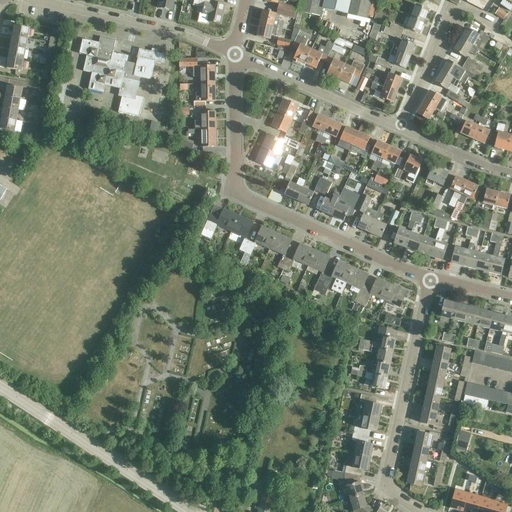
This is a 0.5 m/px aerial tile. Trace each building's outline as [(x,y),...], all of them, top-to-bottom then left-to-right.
[(160,0),(159,8),(172,11),(174,0),(160,0)] [(323,0),(300,0),(298,12),(320,17),(322,9),(323,0)] [(350,0),(323,0),(322,9),(347,15),(350,0)] [(350,0),(347,15),(367,19),(370,0),(350,0)] [(511,0),(502,0),(500,5),(510,12),(511,8),(511,0)] [(200,14),(198,22),(207,24),(207,22),(220,25),(224,5),(211,2),(211,5),(205,3),(202,14),(200,14)] [(278,10),(282,11),(295,14),(296,8),(279,4),(278,10)] [(416,5),(411,17),(424,22),(429,10),(416,5)] [(495,14),(503,19),(506,14),(498,9),(495,14)] [(262,11),(259,24),(277,28),(279,20),(275,19),(276,14),(262,11)] [(294,19),(295,14),(282,11),(281,16),(294,19)] [(424,22),(411,17),(406,29),(419,34),(424,22)] [(391,23),(389,29),(402,34),(404,28),(391,23)] [(277,28),(259,24),(256,37),(270,40),(271,35),(280,37),(282,29),(277,28)] [(13,37),(28,39),(30,29),(15,26),(13,37)] [(399,40),(402,34),(389,29),(385,27),(383,33),(399,40)] [(466,28),(460,39),(472,46),(478,36),(466,28)] [(293,60),(304,65),(311,50),(304,47),(307,40),(297,35),(292,47),(298,50),(293,60)] [(13,37),(11,48),(26,50),(28,39),(13,37)] [(143,99),(135,97),(140,78),(150,80),(154,63),(164,65),(166,55),(157,53),(157,50),(152,49),(151,52),(139,49),(138,56),(137,56),(136,58),(138,59),(137,64),(126,62),(128,56),(113,53),(116,41),(100,37),(99,43),(83,39),(80,54),(87,55),(83,71),(92,73),(88,89),(103,92),(104,85),(120,89),(119,96),(122,97),(118,113),(139,118),(143,99)] [(288,48),(289,41),(277,39),(276,45),(288,48)] [(465,58),(469,52),(475,56),(478,50),(472,46),(460,39),(453,51),(465,58)] [(394,45),(391,50),(410,57),(415,45),(402,40),(399,47),(394,45)] [(506,54),(509,49),(497,42),(494,48),(506,54)] [(325,62),(331,51),(333,45),(327,43),(325,48),(320,46),(317,53),(311,50),(304,65),(316,70),(320,60),(325,62)] [(11,48),(9,58),(24,61),(26,50),(11,48)] [(394,57),(395,57),(392,65),(405,70),(410,57),(391,50),(390,55),(394,57)] [(327,75),(337,80),(344,65),(338,62),(341,55),(331,51),(325,62),(331,65),(327,75)] [(24,61),(9,58),(7,69),(22,72),(24,61)] [(388,69),(390,63),(378,58),(375,64),(388,69)] [(468,58),(464,64),(477,71),(480,65),(468,58)] [(183,60),(179,60),(179,67),(193,67),(193,78),(200,78),(200,84),(215,84),(214,67),(199,67),(197,67),(197,66),(197,60),(183,60)] [(441,71),(459,82),(465,72),(459,68),(459,67),(448,60),(441,71)] [(344,65),(337,80),(349,85),(354,75),(359,77),(364,66),(354,61),(351,68),(344,65)] [(474,77),(477,71),(464,64),(461,70),(474,77)] [(459,82),(441,71),(434,83),(446,90),(449,84),(456,88),(459,82)] [(389,74),(384,86),(397,91),(402,79),(389,74)] [(62,111),(67,82),(61,80),(56,110),(62,111)] [(215,84),(200,84),(200,102),(215,102),(215,84)] [(6,97),(21,100),(23,89),(8,86),(6,97)] [(397,91),(384,86),(379,98),(392,104),(397,91)] [(457,103),(460,97),(449,90),(445,96),(457,103)] [(423,102),(434,109),(441,98),(430,91),(423,102)] [(6,97),(4,108),(19,111),(21,100),(6,97)] [(283,99),(277,113),(292,120),(298,106),(283,99)] [(434,109),(423,102),(416,114),(428,121),(434,109)] [(4,108),(2,119),(17,121),(19,111),(4,108)] [(314,113),(306,109),(301,119),(303,120),(300,128),(306,131),(314,113)] [(200,121),(194,121),(194,130),(200,130),(215,130),(215,112),(200,112),(200,121)] [(292,120),(277,113),(271,127),(286,134),(292,120)] [(312,127),(324,132),(330,120),(318,115),(312,127)] [(17,121),(2,119),(0,129),(15,132),(17,121)] [(330,120),(324,132),(336,138),(342,126),(330,120)] [(460,133),(472,139),(477,126),(465,121),(460,133)] [(494,148),(508,151),(511,136),(503,134),(505,125),(498,123),(496,132),(498,132),(494,148)] [(150,124),(149,135),(157,136),(159,126),(150,124)] [(477,126),(472,139),(483,144),(489,132),(477,126)] [(340,139),(352,145),(357,133),(345,127),(340,139)] [(215,130),(200,130),(201,147),(216,147),(215,130)] [(357,133),(352,145),(364,150),(369,138),(357,133)] [(267,134),(261,148),(276,155),(282,141),(267,134)] [(297,150),(300,144),(289,139),(286,145),(297,150)] [(181,141),(179,147),(192,150),(193,144),(181,141)] [(371,154),(383,159),(388,147),(377,141),(371,154)] [(388,147),(383,159),(395,164),(400,152),(388,147)] [(276,155),(261,148),(255,162),(270,169),(276,155)] [(295,155),(301,157),(304,150),(298,148),(295,155)] [(418,168),(421,162),(409,156),(407,160),(402,158),(393,179),(398,181),(403,170),(409,173),(406,181),(413,184),(420,169),(418,168)] [(323,173),(328,175),(333,165),(328,162),(323,173)] [(291,181),(297,168),(291,165),(285,178),(291,181)] [(442,186),(447,173),(432,167),(427,179),(442,186)] [(454,177),(449,189),(454,191),(456,192),(460,194),(461,194),(461,192),(466,182),(454,177)] [(314,191),(320,193),(325,181),(320,178),(314,191)] [(331,183),(325,181),(320,193),(325,196),(331,183)] [(461,194),(457,202),(463,205),(467,197),(472,199),(475,192),(477,187),(466,182),(461,192),(461,194)] [(296,201),(300,192),(302,188),(289,183),(284,195),(296,201)] [(302,188),(300,192),(296,201),(307,206),(313,193),(302,188)] [(483,202),(494,206),(498,192),(486,189),(483,202)] [(324,198),(319,211),(331,216),(336,204),(341,194),(334,191),(330,201),(324,198)] [(453,192),(448,205),(454,208),(457,202),(461,194),(460,194),(456,192),(454,191),(453,192)] [(498,192),(494,206),(507,209),(510,196),(498,192)] [(427,205),(430,206),(427,212),(432,215),(441,197),(433,193),(427,205)] [(336,204),(331,216),(343,221),(348,209),(343,206),(347,197),(341,194),(336,204)] [(355,209),(361,197),(355,194),(349,207),(355,209)] [(357,227),(369,233),(378,213),(366,208),(369,200),(363,198),(358,210),(363,213),(357,227)] [(454,208),(450,217),(456,220),(460,211),(463,205),(457,202),(454,208)] [(223,209),(219,218),(210,214),(201,235),(210,239),(217,225),(231,231),(238,216),(223,209)] [(393,226),(398,213),(392,211),(387,223),(393,226)] [(378,213),(369,233),(380,238),(386,226),(380,223),(383,215),(378,213)] [(488,229),(491,221),(490,221),(492,214),(488,213),(486,219),(485,219),(482,228),(488,229)] [(421,224),(423,216),(417,214),(415,222),(421,224)] [(238,216),(231,231),(246,238),(253,223),(238,216)] [(441,220),(439,228),(445,230),(447,222),(441,220)] [(255,242),(270,248),(276,234),(262,227),(255,242)] [(479,230),(473,228),(471,237),(477,238),(479,230)] [(393,244),(406,248),(411,233),(399,229),(393,244)] [(417,253),(423,237),(411,233),(406,248),(417,253)] [(276,234),(270,248),(284,255),(291,240),(276,234)] [(497,235),(495,243),(501,244),(503,236),(497,235)] [(435,241),(423,237),(417,253),(429,257),(435,241)] [(245,252),(250,241),(244,239),(239,250),(245,252)] [(255,244),(250,241),(245,252),(240,264),(245,266),(255,244)] [(435,241),(429,257),(442,261),(447,246),(435,241)] [(293,259),(308,266),(315,251),(300,244),(293,259)] [(463,266),(467,251),(455,247),(451,263),(463,266)] [(315,251),(308,266),(322,273),(329,257),(315,251)] [(479,254),(467,251),(463,266),(475,269),(479,254)] [(479,254),(475,269),(487,272),(491,257),(479,254)] [(277,267),(283,270),(288,259),(282,256),(277,267)] [(504,260),(491,257),(487,272),(500,275),(504,260)] [(293,261),(288,259),(283,270),(288,272),(293,261)] [(341,294),(346,283),(353,268),(338,262),(332,276),(336,279),(331,289),(341,294)] [(353,268),(346,283),(351,286),(349,290),(357,294),(354,302),(359,305),(368,287),(363,285),(368,275),(353,268)] [(319,293),(326,276),(320,274),(314,290),(319,293)] [(332,279),(326,276),(319,293),(325,295),(327,289),(332,279)] [(371,294),(385,300),(391,286),(376,279),(372,288),(368,287),(359,305),(365,307),(370,296),(371,294)] [(406,292),(391,286),(385,300),(399,307),(406,292)] [(452,320),(457,304),(444,301),(440,317),(452,320)] [(469,307),(457,304),(452,320),(465,323),(469,307)] [(465,323),(477,326),(481,310),(469,307),(465,323)] [(489,329),(493,313),(481,310),(477,326),(489,329)] [(489,329),(501,333),(505,316),(493,313),(489,329)] [(398,328),(400,319),(385,316),(383,324),(398,328)] [(511,318),(505,316),(501,333),(511,335),(511,318)] [(364,340),(363,345),(392,351),(395,339),(391,338),(393,330),(379,327),(377,335),(381,336),(380,343),(372,341),(372,342),(364,340)] [(447,342),(453,343),(455,335),(449,334),(447,342)] [(471,348),(478,349),(480,341),(473,340),(471,348)] [(376,361),(390,364),(392,351),(363,345),(362,350),(370,352),(371,347),(378,349),(376,361)] [(498,345),(496,353),(502,355),(504,347),(498,345)] [(433,359),(448,363),(450,350),(436,347),(433,359)] [(471,363),(477,365),(480,353),(474,352),(471,363)] [(486,355),(480,353),(477,365),(483,366),(486,355)] [(492,356),(486,355),(483,366),(489,368),(492,356)] [(497,358),(492,356),(489,368),(495,369),(497,358)] [(503,359),(497,358),(495,369),(500,370),(503,359)] [(430,372),(445,375),(448,363),(433,359),(430,372)] [(509,360),(503,359),(500,370),(506,372),(509,360)] [(359,366),(358,371),(387,377),(390,364),(376,361),(374,369),(359,366)] [(368,379),(372,380),(370,387),(384,390),(387,377),(358,371),(351,369),(350,374),(364,377),(368,379)] [(428,385),(442,388),(445,375),(430,372),(428,385)] [(464,394),(470,395),(472,384),(466,383),(464,394)] [(470,395),(475,397),(478,386),(472,384),(470,395)] [(442,388),(428,385),(425,397),(439,400),(442,388)] [(484,387),(478,386),(475,397),(481,398),(484,387)] [(490,389),(484,387),(481,398),(487,399),(490,389)] [(496,390),(490,389),(487,399),(493,401),(496,390)] [(501,391),(496,390),(493,401),(499,402),(501,391)] [(507,393),(501,391),(499,402),(505,404),(507,393)] [(362,415),(378,419),(381,406),(375,405),(376,398),(361,395),(359,402),(364,403),(362,415)] [(422,410),(437,413),(439,400),(425,397),(422,410)] [(437,413),(422,410),(419,423),(434,426),(437,413)] [(352,434),(368,437),(369,431),(375,432),(378,419),(362,415),(359,428),(354,427),(352,434)] [(417,432),(414,445),(429,448),(431,436),(417,432)] [(460,433),(456,449),(465,451),(469,436),(460,433)] [(368,437),(352,434),(351,441),(356,442),(353,454),(370,458),(372,445),(367,444),(368,437)] [(411,458),(426,461),(429,448),(414,445),(411,458)] [(370,458),(353,454),(351,467),(345,466),(344,473),(360,476),(361,470),(367,471),(370,458)] [(411,458),(409,470),(423,474),(426,461),(411,458)] [(234,472),(236,462),(229,460),(226,470),(234,472)] [(423,474),(409,470),(406,483),(420,486),(423,474)] [(349,499),(363,494),(359,482),(358,483),(360,476),(344,473),(343,476),(346,486),(345,486),(349,499)] [(270,510),(275,486),(265,483),(259,507),(270,510)] [(451,503),(450,508),(463,511),(468,493),(455,490),(451,503)] [(468,493),(463,511),(477,511),(481,497),(468,493)] [(363,494),(349,499),(353,511),(369,511),(371,510),(365,507),(367,507),(363,494)] [(481,497),(477,511),(491,511),(494,501),(481,497)] [(494,501),(491,511),(505,511),(508,504),(494,501)]
